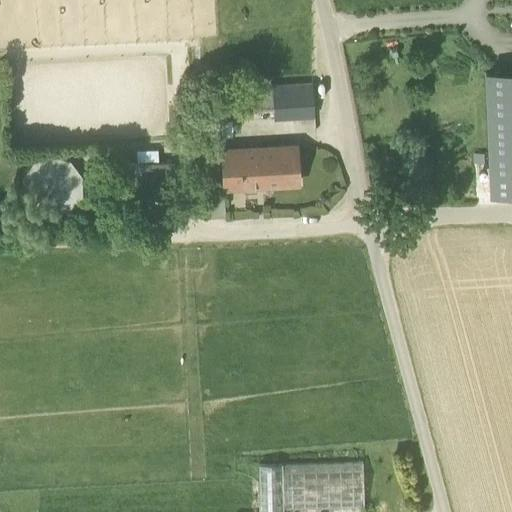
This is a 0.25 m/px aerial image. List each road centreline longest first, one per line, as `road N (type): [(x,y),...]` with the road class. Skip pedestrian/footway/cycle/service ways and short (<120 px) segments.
road 1 (unclassified): [(443,511),(316,0)]
road 2 (unknown): [(230,214),(366,218)]
